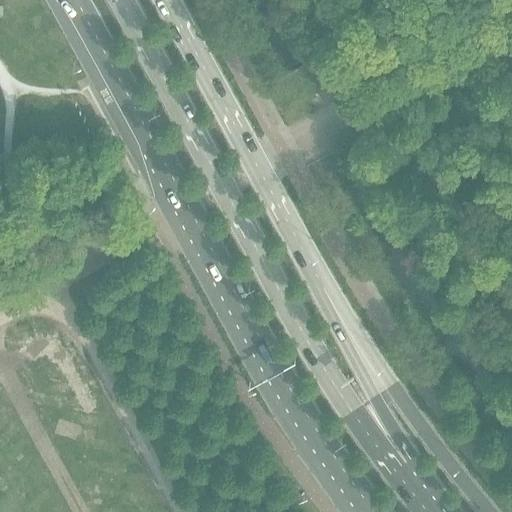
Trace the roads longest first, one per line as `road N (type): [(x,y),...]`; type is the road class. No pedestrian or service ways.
road 1 (primary): [(75,0),(282,379),(372,511)]
road 2 (primary): [(395,472),(285,304),(120,0)]
road 3 (primary): [(322,287),(166,0)]
road 4 (tertiary): [(487,511),(322,287)]
road 5 (primary): [(395,472),(380,409),(322,287)]
road 6 (track): [(281,153),(400,84)]
